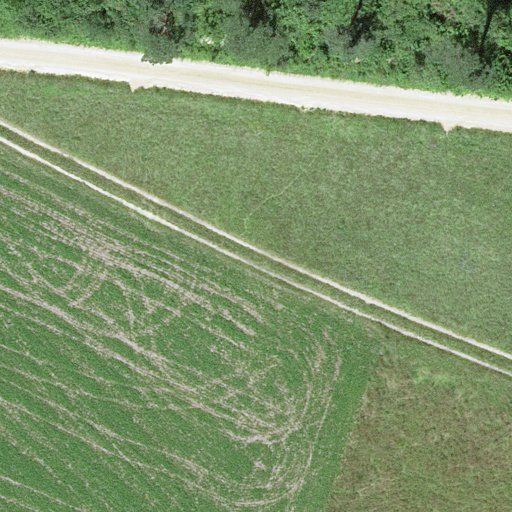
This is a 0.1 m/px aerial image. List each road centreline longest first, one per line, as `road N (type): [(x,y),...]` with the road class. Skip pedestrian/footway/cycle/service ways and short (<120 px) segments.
road 1 (track): [(511,376),(0,137)]
road 2 (track): [(0,60),(511,111)]
